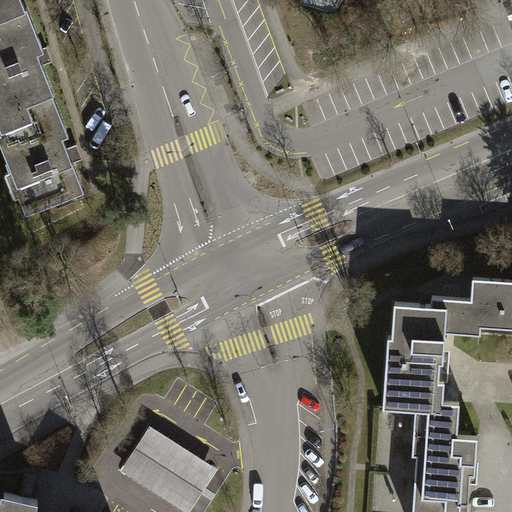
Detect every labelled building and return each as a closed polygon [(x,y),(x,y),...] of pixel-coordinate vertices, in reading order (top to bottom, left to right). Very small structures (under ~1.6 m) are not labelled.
[(0,0),(0,19),(26,9),(22,0),(0,0)] [(27,8),(26,9),(0,19),(0,113),(52,93),(54,92),(40,58),(38,53),(44,50),(27,8)] [(69,135),(52,93),(0,113),(0,131),(1,134),(6,132),(20,167),(14,170),(24,194),(19,196),(26,215),(85,191),(72,160),(63,138),(69,135)] [(20,167),(6,132),(1,134),(0,134),(0,141),(11,170),(5,173),(15,197),(19,196),(24,194),(14,170),(20,167)] [(511,279),(473,277),(473,298),(433,295),(432,304),(396,301),(394,335),(388,335),(384,407),(416,409),(412,454),(417,454),(412,511),(468,511),(471,472),(467,472),(467,462),(476,462),(478,436),(458,435),(460,402),(443,401),(445,380),(439,380),(440,372),(441,351),(444,351),(445,331),(481,334),(481,325),(511,327),(511,279)] [(151,425),(121,471),(186,511),(190,511),(218,468),(151,425)] [(36,511),(39,501),(4,493),(0,508),(0,511),(36,511)]
